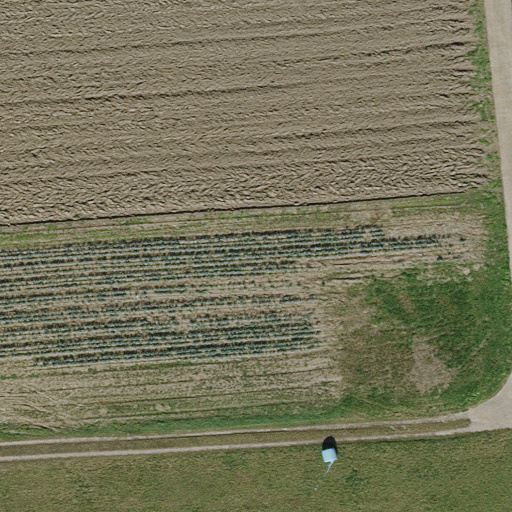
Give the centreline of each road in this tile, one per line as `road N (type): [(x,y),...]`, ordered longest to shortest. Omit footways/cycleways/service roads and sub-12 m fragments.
road 1 (track): [(0,453),(511,418)]
road 2 (track): [(497,0),(511,137)]
